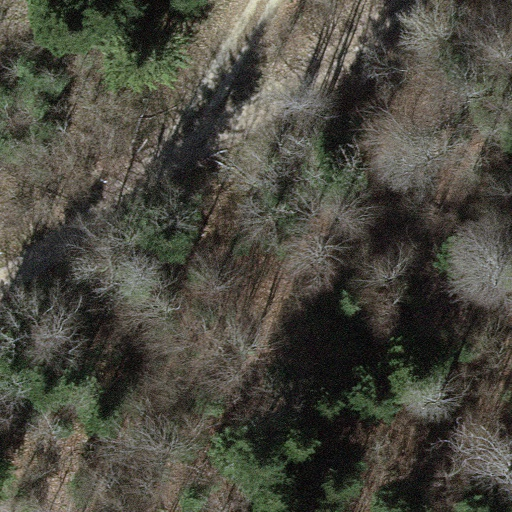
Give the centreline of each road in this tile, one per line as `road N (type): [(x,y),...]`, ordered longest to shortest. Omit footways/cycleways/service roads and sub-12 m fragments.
road 1 (track): [(372,0),(0,278)]
road 2 (track): [(178,146),(263,0)]
